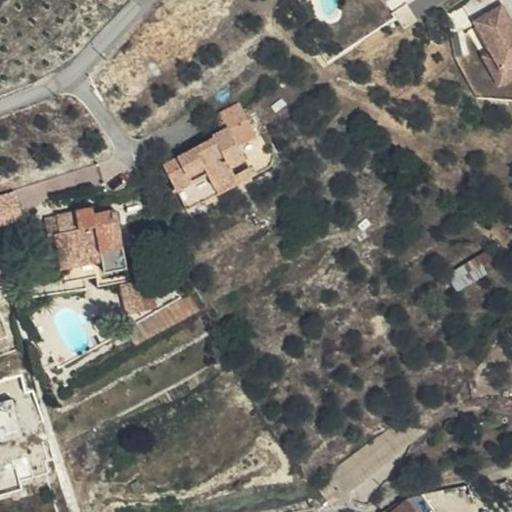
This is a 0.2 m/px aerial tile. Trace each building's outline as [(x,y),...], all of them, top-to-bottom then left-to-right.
[(511,34),(501,15),(472,30),(489,61),(499,82),(511,75),(511,34)] [(489,61),(480,66),(496,96),(511,88),(511,75),(499,82),(489,61)] [(243,99),(230,106),(240,121),(252,116),(243,99)] [(240,121),(230,106),(216,114),(224,130),(240,121)] [(240,121),(251,137),(260,134),(252,116),(240,121)] [(241,143),(251,137),(240,121),(224,130),(214,135),(216,139),(166,165),(177,188),(191,181),(187,173),(205,164),(209,172),(215,183),(238,173),(233,163),(248,156),(241,143)] [(244,146),(259,171),(277,160),(262,135),(244,146)] [(215,183),(221,194),(258,175),(248,156),(233,163),(238,173),(215,183)] [(187,173),(191,181),(209,172),(205,164),(187,173)] [(0,196),(0,226),(26,220),(18,191),(0,196)] [(92,214),(56,222),(60,240),(52,241),(60,277),(102,269),(104,278),(125,274),(113,215),(93,219),(92,214)] [(60,240),(56,222),(46,223),(49,242),(52,241),(60,240)] [(490,278),(486,270),(496,265),(492,258),(452,277),(460,293),(490,278)] [(0,438),(24,433),(15,399),(0,402),(0,438)] [(334,503),(429,430),(399,422),(319,482),(334,503)] [(422,511),(428,506),(423,499),(401,511),(422,511)]
